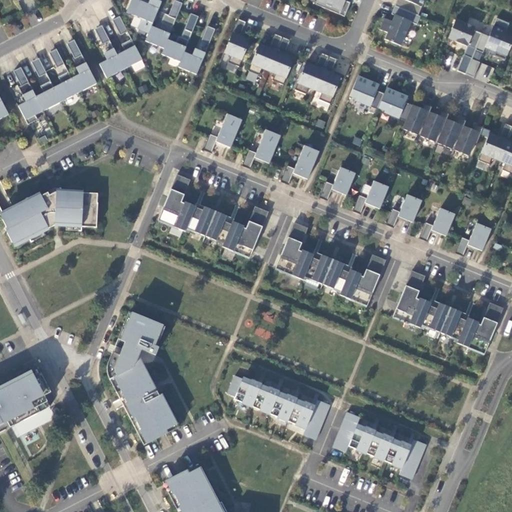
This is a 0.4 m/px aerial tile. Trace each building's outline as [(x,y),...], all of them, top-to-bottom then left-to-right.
[(137,29),(149,33),(151,27),(161,2),(156,0),(149,0),(148,5),(135,0),(131,0),(126,13),(141,19),(137,29)] [(324,0),(322,8),(345,17),(350,3),(345,1),(345,0),(324,0)] [(397,0),(395,6),(418,16),(424,0),(397,0)] [(175,1),(169,17),(176,20),(182,4),(175,1)] [(418,16),(395,6),(391,14),(394,15),(392,22),(384,19),(379,30),(387,33),(385,39),(400,46),(410,22),(417,25),(420,17),(418,16)] [(185,30),(192,33),(198,17),(192,14),(185,30)] [(121,36),(127,32),(119,17),(113,20),(121,36)] [(246,23),(238,19),(224,53),(231,56),(228,63),(239,67),(250,41),(240,36),(246,23)] [(476,50),(475,50),(482,53),(485,47),(495,52),(494,57),(505,61),(511,43),(511,34),(506,32),(509,24),(496,19),(489,37),(482,34),(476,50)] [(456,20),(448,38),(457,42),(456,42),(468,47),(468,46),(476,50),(482,34),(474,31),(475,28),(456,20)] [(149,33),(145,42),(164,49),(167,40),(173,27),(162,23),(159,30),(151,27),(149,33)] [(95,30),(103,45),(110,41),(102,26),(95,30)] [(201,43),(208,46),(215,30),(208,27),(201,43)] [(269,48),(259,44),(248,71),(259,75),(262,69),(268,71),(282,37),(274,34),(269,48)] [(164,49),(161,55),(180,63),(184,53),(189,41),(178,37),(175,44),(167,40),(164,49)] [(268,71),(275,74),(272,81),(283,85),(294,59),(285,55),(290,41),(282,37),(268,71)] [(67,44),(75,59),(82,56),(74,40),(67,44)] [(124,70),(142,61),(131,40),(124,43),(121,45),(125,52),(117,56),(124,70)] [(99,65),(107,79),(124,70),(117,56),(114,49),(104,54),(107,61),(99,65)] [(180,63),(178,68),(196,75),(205,53),(195,49),(192,56),(184,53),(180,63)] [(50,53),(57,68),(64,65),(56,50),(50,53)] [(306,64),(295,90),(306,95),(308,88),(315,91),(329,57),(321,53),(315,67),(306,64)] [(464,55),(457,71),(465,75),(471,60),(472,59),(464,55)] [(329,57),(315,91),(322,93),(319,100),(330,105),(341,78),(331,74),(337,60),(329,57)] [(32,62),(40,77),(46,74),(38,59),(32,62)] [(471,60),(465,75),(473,78),(479,63),(471,60)] [(97,84),(86,63),(76,68),(79,75),(72,79),(79,93),(97,84)] [(14,71),(22,87),(29,83),(21,68),(14,71)] [(61,102),(79,93),(72,79),(68,72),(58,77),(61,84),(54,88),(61,102)] [(355,82),(350,97),(356,99),(355,101),(377,110),(378,108),(384,94),(377,91),(379,86),(362,79),(360,84),(355,82)] [(36,97),(43,112),(61,102),(54,88),(50,81),(40,87),(44,93),(36,97)] [(384,94),(378,108),(385,111),(384,113),(406,122),(413,106),(405,103),(408,97),(391,90),(389,96),(384,94)] [(18,107),(25,121),(43,112),(36,97),(33,91),(22,96),(26,103),(18,107)] [(0,119),(9,115),(0,98),(0,119)] [(430,113),(432,107),(424,104),(422,109),(413,106),(406,122),(403,130),(417,135),(422,124),(425,125),(430,113)] [(447,120),(449,114),(441,111),(439,116),(430,113),(425,125),(420,136),(434,143),(439,131),(442,132),(447,120)] [(218,137),(210,134),(203,151),(211,154),(216,142),(230,148),(242,121),(227,114),(218,137)] [(464,127),(466,121),(458,118),(456,123),(447,120),(442,132),(437,144),(451,149),(456,138),(459,139),(464,127)] [(323,129),(326,121),(317,119),(315,126),(323,129)] [(498,161),(511,128),(511,126),(505,124),(499,138),(489,134),(478,161),(489,165),(492,158),(498,161)] [(476,146),(483,128),(475,125),(473,130),(464,127),(459,139),(454,150),(468,156),(473,145),(476,146)] [(511,128),(498,161),(505,164),(502,170),(511,174),(511,128)] [(249,150),(242,167),(250,170),(255,158),(269,164),(280,136),(265,130),(256,153),(249,150)] [(295,169),(287,166),(280,182),(288,186),(293,174),(307,180),(319,152),(304,146),(295,169)] [(371,149),(370,155),(382,158),(384,153),(371,149)] [(319,198),(327,202),(332,190),(346,196),(355,174),(340,168),(333,185),(326,182),(319,198)] [(255,207),(247,228),(246,229),(243,228),(243,226),(233,222),(234,220),(196,204),(195,207),(185,202),(184,204),(181,203),(190,180),(177,175),(158,221),(185,232),(186,229),(223,244),(222,247),(249,259),(268,212),(255,207)] [(352,212),(360,215),(365,204),(379,209),(388,188),(373,182),(366,199),(359,195),(352,212)] [(41,196),(27,202),(27,201),(6,212),(9,217),(2,220),(14,242),(27,235),(29,239),(54,226),(66,227),(67,224),(81,225),(82,223),(96,224),(98,203),(97,203),(97,194),(83,193),(83,192),(68,191),(68,192),(60,192),(47,193),(41,196)] [(386,226),(394,229),(398,217),(412,223),(421,201),(407,195),(400,212),(392,209),(386,226)] [(419,239),(427,242),(431,231),(446,237),(455,215),(440,209),(433,226),(426,223),(419,239)] [(372,255),(364,276),(363,277),(360,276),(361,275),(350,270),(351,268),(313,252),(313,255),(302,250),(301,252),(298,251),(299,249),(308,229),(294,223),(275,269),(303,280),(304,277),(341,293),(339,296),(367,307),(386,261),(372,255)] [(462,238),(455,254),(463,257),(467,246),(482,252),(491,230),(476,224),(469,240),(462,238)] [(490,303),(481,324),(480,325),(478,324),(478,323),(468,318),(469,316),(431,300),(430,303),(419,298),(419,300),(416,299),(425,277),(411,271),(393,317),(420,329),(421,326),(458,341),(457,344),(484,355),(503,309),(490,303)] [(167,434),(165,430),(176,424),(161,394),(158,396),(137,356),(140,349),(153,354),(156,347),(153,345),(161,325),(132,313),(120,341),(123,342),(118,356),(115,355),(111,362),(111,365),(110,370),(111,375),(112,378),(112,379),(147,444),(156,439),(167,434)] [(268,340),(271,332),(257,326),(253,334),(268,340)] [(0,425),(3,425),(0,419),(0,417),(0,418),(1,417),(1,416),(1,415),(1,414),(3,413),(10,428),(12,427),(50,407),(44,396),(50,393),(40,373),(34,376),(31,370),(0,386),(0,425)] [(330,406),(317,400),(315,406),(304,402),(304,403),(296,400),(297,399),(287,395),(286,396),(279,393),(279,392),(269,388),(269,389),(261,385),(251,381),(243,378),(242,380),(235,377),(232,384),(239,387),(234,400),(242,403),(242,404),(252,408),(260,411),(259,411),(269,415),(270,415),(277,418),(277,419),(287,423),(287,422),(295,425),(295,426),(305,430),(303,436),(316,441),(330,406)] [(359,418),(347,413),(333,448),(346,453),(348,447),(356,450),(366,454),(374,457),(373,457),(384,461),(392,464),(391,465),(401,468),(399,474),(412,479),(426,444),(413,439),(411,445),(401,441),(401,442),(393,438),(383,434),(383,435),(375,432),(375,431),(365,427),(365,428),(357,424),(359,418)] [(222,511),(200,468),(188,474),(186,470),(166,480),(182,511),(222,511)]
